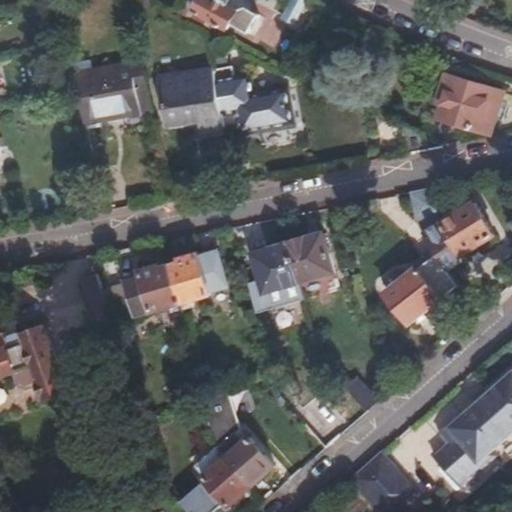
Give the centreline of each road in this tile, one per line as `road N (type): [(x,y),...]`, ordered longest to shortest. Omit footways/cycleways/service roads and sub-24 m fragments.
road 1 (residential): [(0,251),(511,150)]
road 2 (residential): [(279,511),(511,305)]
road 3 (residential): [(511,51),(383,0)]
